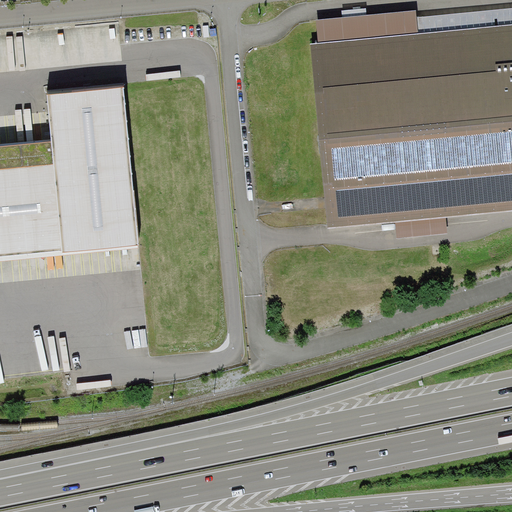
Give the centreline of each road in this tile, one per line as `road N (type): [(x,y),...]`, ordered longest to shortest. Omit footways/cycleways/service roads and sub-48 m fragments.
road 1 (unclassified): [(227,0),(261,343),(292,355),(511,284)]
road 2 (motorway): [(511,338),(268,416),(0,473)]
road 3 (motorway): [(511,391),(0,493)]
road 4 (motorway): [(84,511),(511,428)]
road 5 (motorway): [(294,511),(511,495)]
road 6 (unclassified): [(0,17),(181,0)]
